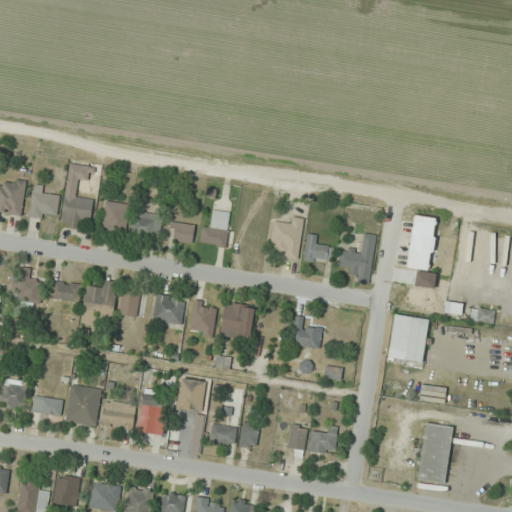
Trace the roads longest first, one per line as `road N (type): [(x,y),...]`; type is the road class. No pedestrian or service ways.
road 1 (track): [(511,220),(112,158),(0,127)]
road 2 (residential): [(469,511),(0,434)]
road 3 (residential): [(0,243),(380,303)]
road 4 (residential): [(352,490),(398,202)]
